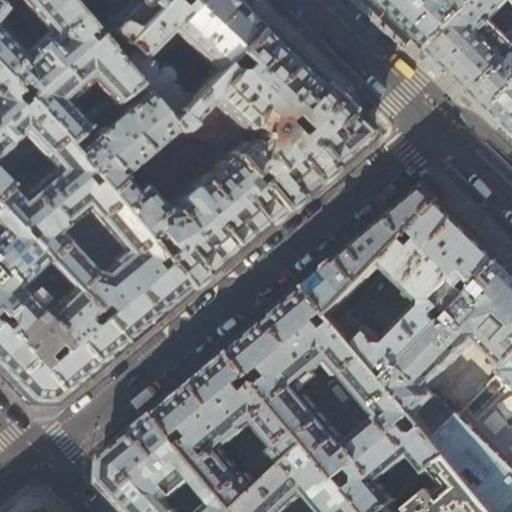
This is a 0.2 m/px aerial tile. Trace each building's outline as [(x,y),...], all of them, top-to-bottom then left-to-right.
[(0,0),(0,74),(59,137),(64,142),(85,124),(64,101),(88,78),(111,103),(136,83),(112,54),(68,2),(66,0),(0,0)] [(70,0),(68,2),(112,54),(164,0),(70,0)] [(142,90),(167,119),(186,99),(143,57),(169,29),(213,71),(259,25),(233,0),(164,0),(112,54),(136,83),(142,90)] [(377,0),(393,15),(429,50),(475,0),(377,0)] [(475,0),(429,50),(462,82),(492,111),(511,89),(511,52),(510,54),(482,27),(508,0),(475,0)] [(368,133),(368,131),(366,128),(311,75),(259,25),(213,71),(186,99),(167,119),(177,131),(180,130),(209,102),(223,116),(228,120),(234,122),(240,123),(245,123),(247,121),(251,121),(251,124),(254,126),(257,129),(262,130),(262,136),(259,136),(253,140),(251,139),(250,141),(238,142),(226,151),(244,174),(253,168),(259,176),(254,181),(279,210),(321,175),(367,136),(368,133)] [(0,189),(59,137),(0,74),(0,189)] [(511,89),(492,111),(511,130),(511,89)] [(177,131),(167,119),(142,90),(70,150),(87,170),(95,180),(145,238),(149,234),(152,237),(154,237),(157,235),(169,249),(160,257),(186,288),(224,257),(279,210),(254,181),(245,188),(238,180),(244,174),(226,151),(167,200),(158,204),(140,183),(138,183),(131,188),(125,181),(123,180),(121,180),(121,172),(123,171),(127,167),(128,166),(129,163),(134,161),(173,130),(174,131),(177,131)] [(0,211),(44,258),(71,286),(92,309),(98,316),(122,342),(154,315),(186,288),(160,257),(145,238),(95,180),(88,187),(79,177),(87,170),(70,150),(64,142),(59,137),(0,189),(0,211)] [(426,185),(359,241),(306,286),(330,314),(343,301),(380,263),(441,201),(436,196),(426,185)] [(474,232),(441,201),(380,263),(419,302),(383,340),(343,301),(330,314),(335,321),(364,356),(385,381),(503,260),(474,232)] [(0,313),(23,291),(16,284),(44,258),(0,211),(0,313)] [(511,269),(503,260),(385,381),(414,415),(415,417),(435,396),(427,389),(467,347),(468,348),(477,339),(506,367),(511,360),(511,269)] [(43,312),(23,291),(0,313),(0,375),(1,376),(25,402),(49,403),(85,373),(122,342),(98,316),(89,324),(82,317),(92,309),(71,286),(43,312)] [(354,482),(346,490),(349,493),(357,503),(364,511),(383,511),(390,506),(395,502),(379,482),(409,456),(426,476),(431,472),(449,457),(435,440),(423,425),(413,434),(404,423),(414,415),(385,381),(364,356),(335,321),(325,330),(317,321),(326,313),(329,315),(330,314),(306,286),(272,314),(229,350),(250,375),(261,365),(269,374),(259,383),(307,443),(317,455),(337,479),(346,472),(354,482)] [(250,375),(229,350),(196,378),(154,413),(175,437),(184,429),(191,436),(181,444),(236,511),(261,487),(248,473),(244,477),(222,450),(253,424),(274,449),(270,453),(282,467),(301,448),(307,443),(256,382),(245,391),(239,384),(250,375)] [(511,360),(506,367),(501,372),(511,383),(511,360)] [(154,413),(128,435),(102,457),(101,469),(100,482),(128,511),(234,511),(236,511),(181,444),(175,437),(154,413)] [(511,461),(506,456),(511,449),(496,434),(490,440),(477,428),(475,430),(459,415),(435,440),(449,457),(491,506),(495,511),(505,511),(511,505),(511,461)] [(312,460),(301,448),(282,467),(261,487),(236,511),(234,511),(283,511),(303,493),(318,511),(347,511),(357,503),(349,493),(341,500),(329,485),(337,479),(317,455),(312,460)] [(484,511),(491,506),(449,457),(431,472),(444,487),(435,494),(432,491),(408,509),(410,511),(395,511),(390,506),(383,511),(484,511)] [(364,511),(357,503),(347,511),(364,511)]
